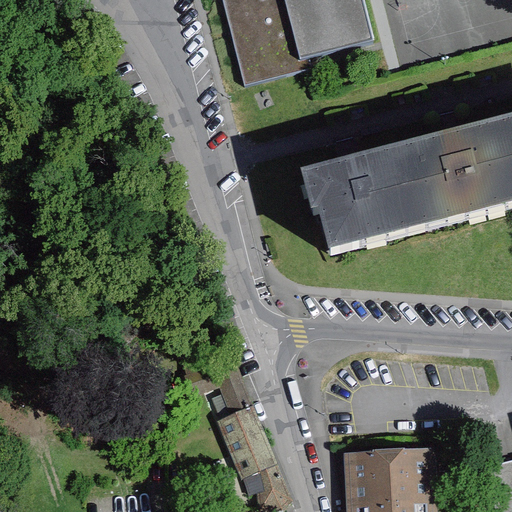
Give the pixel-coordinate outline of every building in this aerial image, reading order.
[(310,60),(375,43),(364,0),(223,0),(249,91),(314,73),(310,60)] [(511,136),(306,186),(326,269),(511,224),(511,136)] [(218,418),(257,507),(294,499),(233,362),(187,373),(190,383),(192,392),(217,386),(230,411),(218,418)] [(348,452),(350,511),(439,511),(436,447),(348,452)] [(497,511),(511,511),(511,461),(486,468),(497,511)]
